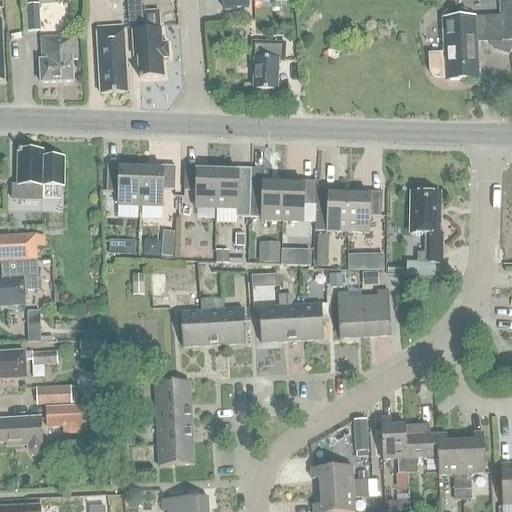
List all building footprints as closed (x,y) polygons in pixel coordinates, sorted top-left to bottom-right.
[(247,0),(222,0),(224,12),(248,11),(247,0)] [(444,55),(429,55),(429,72),(430,74),(431,76),(433,78),(436,79),(438,79),(445,79),(445,82),(478,80),(476,43),(488,42),(493,53),(511,54),(511,0),(499,0),(500,18),(468,19),(468,12),(450,13),(447,14),(445,15),(443,17),(442,19),(442,22),(443,37),(444,55)] [(38,8),(25,8),(25,33),(39,33),(38,8)] [(162,47),(160,14),(144,15),(145,32),(133,33),(136,81),(164,80),(163,61),(170,60),(169,46),(162,47)] [(127,94),(124,28),(96,29),(100,95),(127,94)] [(75,61),(74,40),(43,42),(44,62),(39,62),(40,85),(72,83),(71,61),(75,61)] [(278,63),(284,63),(284,45),(251,44),(250,62),(254,62),(252,92),(276,93),(278,63)] [(41,152),(17,151),(16,186),(11,186),(11,200),(40,201),(40,187),(62,187),(63,159),(41,158),(41,152)] [(117,208),(140,208),(141,171),(120,170),(120,166),(107,166),(106,194),(118,194),(117,208)] [(162,172),(141,171),(140,208),(162,209),(162,192),(174,192),(175,168),(162,168),(162,172)] [(195,210),(216,211),(217,173),(198,173),(198,169),(184,168),(183,193),(195,193),(195,210)] [(238,194),(250,195),(250,181),(250,171),(237,170),(237,174),(217,173),(216,211),(237,211),(238,194)] [(261,223),(282,223),(283,186),(264,185),(264,171),(250,171),(250,181),(250,195),(249,219),(261,219),(261,223)] [(283,186),(282,223),(303,224),(303,207),(315,207),(316,192),(316,183),(303,183),(303,187),(283,186)] [(315,207),(315,216),(314,233),(347,234),(349,197),(329,196),(329,192),(316,192),(315,207)] [(349,197),(347,234),(368,235),(369,218),(381,218),(382,194),(368,194),(368,198),(349,197)] [(410,235),(424,235),(423,254),(417,254),(417,264),(441,265),(442,236),(438,236),(439,195),(411,195),(410,235)] [(162,233),(161,258),(172,259),(173,234),(162,233)] [(235,235),(234,248),(244,249),(244,236),(235,235)] [(0,261),(36,260),(36,236),(3,237),(0,237),(0,261)] [(108,242),(108,256),(121,257),(122,242),(108,242)] [(259,246),(259,267),(279,267),(279,247),(259,246)] [(282,251),(282,268),(292,268),(293,251),(282,251)] [(216,252),(216,265),(227,265),(227,252),(216,252)] [(369,255),(370,272),(385,272),(385,255),(369,255)] [(315,259),(314,268),(327,269),(327,260),(315,259)] [(0,306),(23,306),(23,290),(38,289),(36,260),(0,261),(0,267),(0,278),(0,306)] [(431,266),(404,266),(404,278),(431,279),(431,266)] [(361,274),(362,288),(378,287),(377,273),(361,274)] [(143,274),(132,274),(132,296),(143,296),(143,274)] [(341,275),(329,276),(330,289),(341,289),(341,275)] [(260,289),(260,277),(251,277),(251,289),(260,289)] [(390,338),(388,292),(376,293),(376,298),(362,299),(365,339),(390,338)] [(339,341),(365,339),(362,299),(349,300),(348,295),(336,295),(339,341)] [(302,343),(300,308),(291,308),(290,296),(278,297),(278,309),(279,309),(281,344),(302,343)] [(300,308),(302,343),(323,342),(322,318),(321,306),(300,308)] [(279,309),(278,309),(259,310),(261,345),(281,344),(279,309)] [(222,312),(224,347),(245,346),(243,311),(222,312)] [(201,313),(203,348),(224,347),(222,312),(201,313)] [(203,348),(201,313),(180,314),(182,349),(203,348)] [(40,343),(40,338),(40,333),(27,333),(28,344),(40,344),(40,343)] [(104,350),(104,342),(79,342),(79,351),(79,356),(91,356),(91,351),(104,350)] [(25,380),(23,352),(0,353),(0,379),(3,381),(25,380)] [(28,363),(36,362),(36,367),(58,366),(57,353),(27,355),(28,363)] [(120,394),(140,394),(139,380),(120,380),(120,394)] [(155,406),(191,405),(189,384),(154,386),(155,406)] [(70,405),(70,388),(35,390),(36,407),(70,405)] [(156,427),(192,425),(191,405),(155,406),(156,427)] [(45,431),(85,429),(84,406),(70,407),(44,408),(45,431)] [(0,442),(5,443),(5,447),(26,446),(26,451),(28,455),(31,458),(36,459),(40,457),(42,454),(43,450),(43,445),(41,445),(39,418),(0,419),(0,442)] [(353,428),(366,428),(366,420),(353,421),(353,428)] [(398,476),(407,476),(405,428),(391,428),(391,420),(381,421),(382,462),(397,461),(398,476)] [(157,448),(193,446),(192,425),(156,427),(157,448)] [(405,428),(407,476),(417,475),(416,460),(437,459),(436,437),(430,437),(429,427),(405,428)] [(462,491),(471,491),(470,476),(485,476),(483,435),(473,435),(473,443),(460,444),(462,491)] [(436,437),(437,459),(438,478),(453,477),(453,492),(462,491),(460,444),(447,444),(446,436),(436,437)] [(193,446),(157,448),(159,468),(194,466),(193,446)] [(511,474),(510,474),(510,466),(500,467),(502,508),(511,507),(511,474)] [(358,478),(358,482),(353,483),(351,468),(311,471),(311,481),(319,480),(320,494),(368,491),(367,482),(364,482),(364,477),(358,478)] [(313,511),(354,511),(353,500),(368,499),(368,491),(320,494),(321,507),(313,507),(313,511)] [(207,511),(207,499),(162,501),(162,511),(207,511)] [(395,511),(395,499),(384,499),(384,511),(395,511)]
